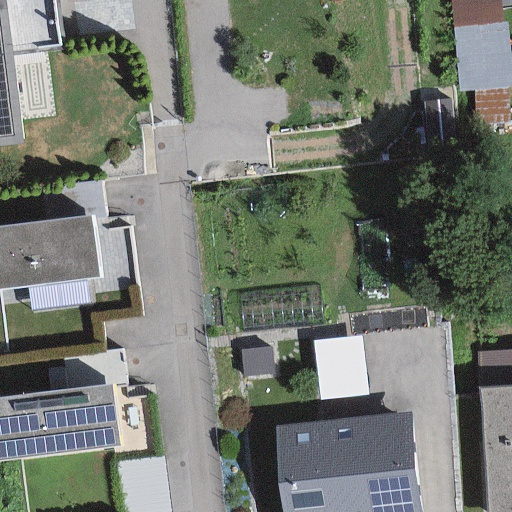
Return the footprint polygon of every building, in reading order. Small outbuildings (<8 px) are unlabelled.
[(60,47),(54,0),(0,0),(0,144),(23,142),(13,53),(60,47)] [(511,0),(463,0),(466,94),(511,92),(511,0)] [(92,217),(0,227),(0,290),(99,278),(99,273),(92,217)] [(330,403),(378,397),(371,338),(323,343),(330,403)] [(0,461),(118,446),(110,384),(0,398),(0,461)] [(511,511),(511,387),(479,389),(485,511),(511,511)] [(281,511),(419,511),(408,412),(272,427),(281,511)] [(168,511),(162,457),(115,463),(121,511),(168,511)]
